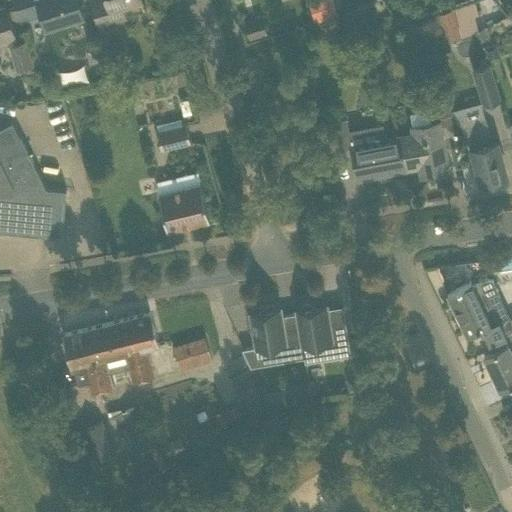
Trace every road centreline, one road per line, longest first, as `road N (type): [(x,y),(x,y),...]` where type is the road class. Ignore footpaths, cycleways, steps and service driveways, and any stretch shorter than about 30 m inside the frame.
road 1 (residential): [(511,508),(390,246)]
road 2 (tertiary): [(0,311),(278,266)]
road 3 (residential): [(278,266),(197,0)]
road 4 (tertiary): [(390,246),(511,225)]
